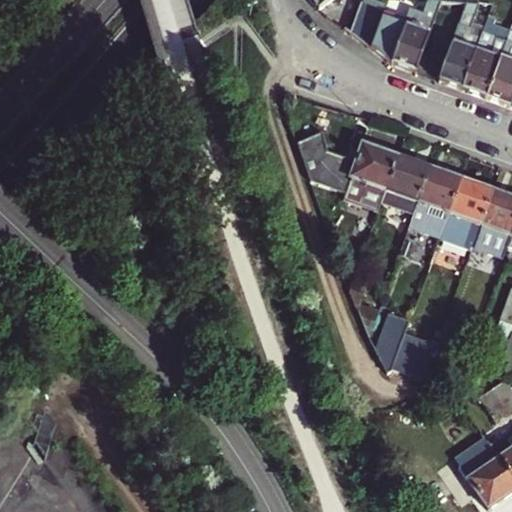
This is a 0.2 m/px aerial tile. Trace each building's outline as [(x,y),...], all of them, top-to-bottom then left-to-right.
[(332,0),(310,0),(319,11),(332,0)] [(360,0),(348,33),(370,50),(383,13),(385,7),(367,0),(360,0)] [(392,66),(415,75),(441,3),(432,2),(428,2),(423,16),(411,11),(407,22),(383,13),(370,50),(392,66)] [(438,83),(462,91),(481,39),(470,36),(471,30),(470,29),(476,10),(476,8),(466,5),(438,83)] [(462,91),(485,99),(510,32),(494,27),(497,20),(489,17),(481,39),(462,91)] [(485,99),(511,109),(511,32),(510,32),(485,99)] [(312,181),(347,193),(344,201),(378,213),(382,203),(386,193),(398,161),(361,148),(354,165),(331,157),(323,134),(299,143),(312,181)] [(382,203),(413,214),(429,172),(398,161),(386,193),(382,203)] [(429,172),(413,214),(408,229),(441,240),(446,226),(461,183),(429,172)] [(461,183),(446,226),(441,240),(473,251),(474,248),(478,237),(493,194),(461,183)] [(511,200),(493,194),(478,237),(474,248),(505,258),(509,248),(511,238),(511,200)] [(349,293),(356,308),(366,277),(356,273),(349,293)] [(511,290),(501,323),(511,327),(511,290)] [(395,369),(406,341),(412,323),(390,315),(376,355),(390,380),(395,371),(395,369)] [(494,344),(507,349),(511,336),(511,327),(501,323),(494,344)] [(449,356),(468,363),(479,334),(448,324),(438,351),(434,363),(445,366),(449,356)] [(395,369),(429,379),(434,363),(438,351),(406,341),(395,369)] [(511,415),(511,388),(507,381),(494,390),(511,415)] [(500,425),(511,416),(511,415),(494,390),(482,399),(500,425)] [(511,439),(495,451),(500,458),(511,449),(511,439)] [(511,449),(500,458),(511,476),(511,449)] [(487,510),(511,493),(511,476),(500,458),(482,470),(475,460),(448,478),(456,490),(457,488),(468,482),(477,495),(487,510)] [(467,502),(477,495),(468,482),(457,488),(467,502)]
